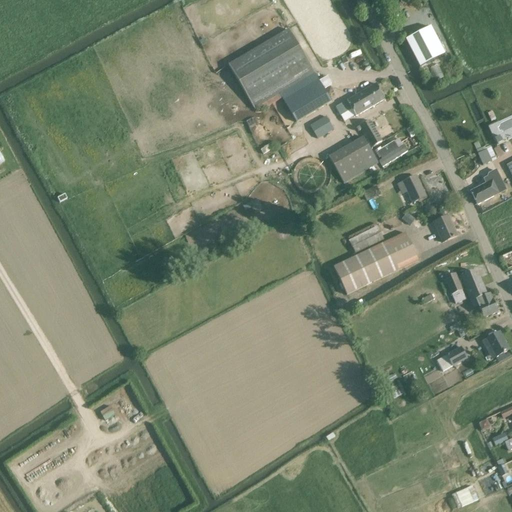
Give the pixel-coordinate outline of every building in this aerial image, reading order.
[(430,27),(405,40),(420,68),(445,55),(430,27)] [(280,93),(297,123),(332,102),(289,29),(228,65),(254,108),(280,93)] [(346,100),(346,101),(335,107),(340,116),(351,110),(355,117),(385,100),(376,83),(346,100)] [(492,111),(488,113),(491,121),(496,119),(492,111)] [(326,117),(311,126),(318,140),(334,131),(326,117)] [(370,121),(360,127),(372,148),(382,142),(370,121)] [(363,137),(354,143),(369,170),(378,164),(363,137)] [(273,142),(261,150),(263,154),(276,146),(273,142)] [(398,150),(393,142),(376,153),(381,161),(378,163),(382,169),(398,159),(408,153),(404,147),(398,150)] [(478,142),(474,144),(483,165),(497,160),(491,146),(485,148),(485,147),(481,149),(478,142)] [(477,205),(498,194),(506,190),(496,170),(488,174),(487,177),(483,180),(485,184),(471,191),(477,205)] [(398,185),(401,192),(406,189),(413,203),(426,197),(416,176),(398,185)] [(377,186),(362,193),(367,202),(381,195),(377,186)] [(257,199),(250,203),(255,214),(262,210),(257,199)] [(414,219),(406,213),(402,220),(410,225),(414,219)] [(443,243),(457,236),(448,216),(434,223),(443,243)] [(356,255),(384,240),(377,226),(349,240),(356,255)] [(335,268),(345,290),(348,295),(418,261),(405,233),(385,243),(335,268)] [(511,251),(502,256),(507,270),(511,267),(511,251)] [(477,278),(475,271),(460,277),(470,302),(476,300),(478,306),(483,318),(498,312),(492,300),(490,300),(488,295),(487,295),(480,277),(477,278)] [(455,275),(445,278),(455,305),(465,301),(455,275)] [(459,323),(451,327),(453,331),(461,326),(459,323)] [(486,339),(495,357),(496,357),(499,363),(511,356),(510,353),(505,356),(504,353),(509,350),(499,332),(486,339)] [(461,348),(437,361),(443,372),(467,359),(461,348)] [(105,421),(115,415),(111,407),(101,413),(105,421)] [(511,415),(511,407),(500,413),(503,420),(511,415)] [(487,420),(478,424),(482,432),(490,429),(487,420)] [(495,446),(507,441),(504,434),(492,439),(495,446)] [(502,477),(508,474),(504,465),(498,468),(502,477)] [(458,509),(467,505),(478,500),(472,486),(461,491),(461,492),(452,495),(458,509)]
